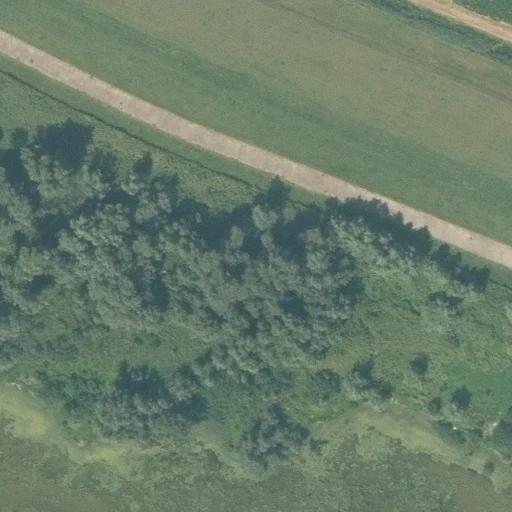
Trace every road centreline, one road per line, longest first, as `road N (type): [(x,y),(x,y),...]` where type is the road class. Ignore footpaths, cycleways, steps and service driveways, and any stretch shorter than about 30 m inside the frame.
road 1 (track): [(511,214),(232,102),(11,0)]
road 2 (track): [(116,0),(511,161)]
road 3 (track): [(319,0),(511,78)]
